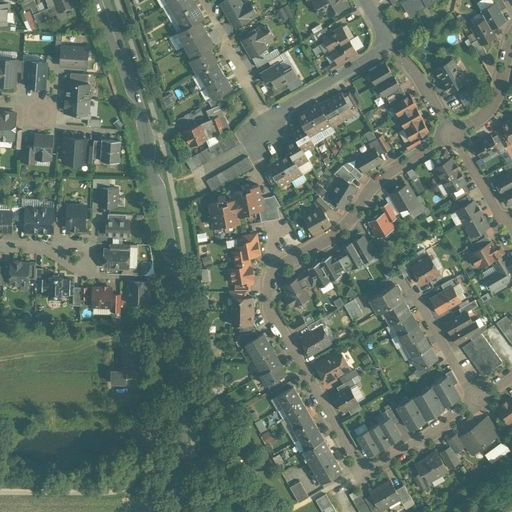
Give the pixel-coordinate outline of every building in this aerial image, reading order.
[(34,0),(29,0),(22,3),(25,10),(31,7),(36,5),(34,0)] [(72,0),(54,0),(56,4),(59,12),(75,5),(72,0)] [(192,0),(173,0),(170,2),(168,3),(176,16),(177,15),(196,4),(192,0)] [(243,5),(240,0),(226,0),(220,3),(234,27),(257,14),(249,1),(243,5)] [(312,0),(318,11),(323,8),(324,9),(327,14),(332,11),(334,13),(338,14),(339,10),(345,7),(340,0),(312,0)] [(406,0),(404,2),(412,16),(438,0),(406,0)] [(494,2),(492,0),(481,0),(476,3),(485,18),(491,29),(505,21),(499,10),(494,2)] [(502,0),(492,0),(494,2),(499,10),(506,6),(502,0)] [(56,4),(39,11),(36,5),(31,7),(37,22),(59,12),(56,4)] [(196,4),(177,15),(185,28),(199,20),(203,18),(196,4)] [(292,4),(279,7),(282,19),(295,16),(292,4)] [(24,11),(32,30),(37,27),(30,9),(24,11)] [(485,18),(471,26),(478,38),(482,44),(495,36),(491,29),(485,18)] [(199,20),(185,28),(179,31),(187,44),(206,33),(199,20)] [(329,33),(322,37),(323,39),(330,51),(350,39),(342,25),(329,33)] [(255,29),(249,33),(250,35),(242,40),(251,57),(262,50),(257,42),(261,40),(262,42),(272,35),(270,31),(270,30),(269,30),(267,26),(256,32),(255,29)] [(326,28),(314,34),(317,40),(318,41),(323,39),(322,37),(329,33),(326,28)] [(206,33),(187,44),(194,57),(209,49),(214,46),(206,33)] [(478,38),(471,42),(479,56),(486,52),(482,44),(478,38)] [(350,39),(330,51),(335,61),(336,62),(341,58),(342,59),(345,60),(348,59),(350,58),(357,53),(350,39)] [(88,48),(61,46),(61,52),(60,65),(87,67),(88,48)] [(209,49),(194,57),(193,57),(201,71),(217,61),(209,49)] [(262,50),(251,57),(257,67),(268,61),(273,58),(270,52),(265,55),(262,50)] [(273,58),(268,61),(272,68),(280,63),(280,64),(284,61),(280,54),(273,58)] [(0,58),(0,84),(15,85),(16,71),(16,59),(0,58)] [(341,58),(336,62),(335,61),(330,64),(333,69),(351,59),(350,58),(348,59),(345,60),(342,59),(341,58)] [(451,59),(437,68),(436,68),(435,69),(436,71),(435,72),(437,74),(438,75),(444,86),(444,87),(445,90),(447,90),(448,92),(449,91),(449,92),(450,91),(465,82),(465,83),(465,82),(452,59),(451,59)] [(46,62),(28,60),(27,78),(27,86),(45,87),(46,62)] [(201,71),(198,72),(206,85),(224,75),(217,62),(217,61),(201,71)] [(272,68),(261,74),(265,81),(273,77),(278,85),(284,82),(284,83),(287,81),(287,80),(295,75),(298,80),(299,79),(291,66),(284,69),(280,64),(280,63),(272,68)] [(385,63),(369,72),(376,85),(377,84),(392,75),(392,74),(385,63)] [(88,74),(71,72),(70,82),(88,84),(88,74)] [(392,75),(377,84),(384,96),(385,95),(400,86),(393,74),(392,74),(392,75)] [(224,75),(206,85),(213,98),(214,98),(220,94),(232,88),(224,75)] [(70,82),(68,82),(68,90),(66,90),(66,97),(89,99),(90,91),(89,91),(89,84),(88,84),(70,82)] [(400,86),(385,95),(388,100),(404,91),(400,85),(400,86)] [(470,86),(457,93),(464,105),(477,98),(470,86)] [(363,102),(355,88),(349,91),(357,105),(363,102)] [(357,105),(349,91),(343,95),(352,110),(358,107),(357,105)] [(404,91),(388,100),(392,107),(393,106),(392,104),(406,96),(404,91)] [(343,95),(342,92),(331,98),(343,120),(354,113),(343,95)] [(220,94),(214,98),(213,98),(208,101),(211,106),(223,99),(220,94)] [(406,96),(392,104),(393,106),(399,116),(417,106),(410,94),(406,96)] [(66,97),(65,112),(74,113),(88,114),(88,113),(89,99),(66,97)] [(343,120),(331,98),(320,104),(320,105),(331,124),(332,126),(343,120)] [(331,124),(320,105),(320,104),(319,103),(308,109),(320,130),(331,124)] [(219,105),(206,111),(209,116),(222,111),(219,105)] [(417,106),(399,116),(398,116),(405,128),(422,119),(423,119),(416,107),(417,106)] [(320,130),(308,109),(297,115),(302,124),(309,136),(310,136),(320,130)] [(16,113),(0,111),(0,114),(0,115),(0,120),(0,139),(13,140),(14,140),(14,129),(16,113)] [(219,116),(184,130),(190,145),(216,135),(216,134),(229,129),(225,118),(221,120),(219,116)] [(511,118),(501,125),(502,127),(511,142),(511,141),(511,118)] [(422,119),(405,128),(404,129),(410,140),(411,141),(418,137),(429,131),(422,119)] [(309,136),(302,124),(291,130),(296,139),(296,138),(304,151),(315,145),(310,136),(309,136)] [(511,142),(502,127),(496,131),(498,134),(505,146),(511,142)] [(22,130),(14,129),(14,140),(13,140),(12,147),(21,148),(21,146),(22,130)] [(240,142),(234,132),(228,135),(234,146),(240,142)] [(492,137),(491,134),(473,144),(484,163),(485,163),(482,158),(498,148),(499,148),(492,137)] [(505,146),(498,134),(492,137),(499,148),(498,148),(501,153),(507,150),(505,146)] [(52,136),(36,135),(35,146),(35,152),(35,157),(36,157),(50,158),(50,153),(51,153),(52,136)] [(234,146),(228,135),(223,138),(229,149),(234,146)] [(390,148),(382,135),(376,138),(384,152),(390,148)] [(87,139),(64,137),(62,162),(85,163),(85,161),(86,145),(87,139)] [(418,137),(411,141),(410,140),(405,143),(408,149),(421,142),(418,137)] [(229,149),(223,138),(217,142),(223,152),(229,149)] [(304,151),(296,138),(296,139),(285,145),(289,153),(290,152),(298,166),(309,160),(304,151)] [(384,152),(376,138),(370,142),(373,147),(378,155),(384,152)] [(121,140),(101,139),(102,139),(101,158),(101,159),(100,159),(100,160),(120,162),(120,161),(119,161),(120,141),(121,141),(121,140)] [(102,140),(94,140),(93,145),(93,158),(101,158),(102,140)] [(223,152),(217,142),(212,145),(218,155),(223,152)] [(93,145),(86,145),(85,161),(92,161),(93,158),(93,145)] [(218,155),(212,145),(207,148),(213,158),(218,155)] [(35,146),(21,146),(21,148),(20,160),(35,161),(36,157),(35,157),(35,152),(35,146)] [(373,147),(356,157),(364,171),(381,161),(378,155),(373,147)] [(213,158),(207,148),(201,151),(207,162),(213,158)] [(445,150),(431,158),(436,166),(449,159),(448,157),(449,156),(445,150)] [(207,162),(201,151),(196,154),(202,164),(207,162)] [(298,166),(290,152),(289,153),(279,159),(291,180),(302,174),(298,166)] [(202,164),(196,154),(191,157),(197,168),(202,164)] [(197,168),(191,157),(186,160),(192,170),(197,168)] [(243,159),(249,170),(254,167),(248,157),(243,159)] [(436,166),(434,167),(442,180),(458,170),(451,158),(449,159),(436,166)] [(237,162),(243,173),(249,170),(243,159),(237,162)] [(279,159),(272,163),(273,165),(268,167),(277,182),(280,187),(291,180),(279,159)] [(511,160),(503,165),(508,173),(511,170),(511,160)] [(243,173),(237,162),(232,165),(238,176),(243,173)] [(350,172),(343,164),(335,172),(341,178),(342,177),(350,182),(355,177),(350,172)] [(238,176),(232,165),(227,168),(233,179),(238,176)] [(363,174),(355,167),(350,172),(355,177),(362,184),(363,184),(358,179),(363,174)] [(233,179),(227,168),(222,171),(228,182),(233,179)] [(277,182),(270,170),(265,173),(272,185),(277,182)] [(458,170),(442,180),(449,192),(463,184),(465,183),(462,176),(463,176),(461,172),(460,172),(458,170)] [(511,170),(508,173),(494,181),(501,193),(511,186),(511,170)] [(223,185),(228,182),(222,171),(217,174),(223,185)] [(217,174),(211,177),(217,188),(223,185),(217,174)] [(211,177),(206,180),(212,191),(217,188),(211,177)] [(341,178),(329,197),(332,199),(336,201),(335,203),(341,207),(344,208),(350,198),(350,199),(350,198),(352,195),(353,194),(352,194),(357,187),(350,182),(342,177),(341,178)] [(249,183),(242,185),(243,190),(233,191),(234,198),(235,198),(238,216),(250,214),(250,211),(259,209),(263,209),(261,198),(258,184),(251,186),(252,188),(249,189),(249,183)] [(410,191),(406,184),(403,186),(396,185),(394,191),(390,194),(399,210),(408,205),(414,216),(421,212),(416,204),(418,203),(415,197),(411,190),(410,191)] [(463,184),(450,191),(455,200),(467,193),(469,192),(465,185),(465,186),(463,184)] [(511,186),(501,193),(508,205),(511,202),(511,186)] [(118,188),(100,187),(100,205),(116,206),(116,196),(118,196),(118,188)] [(455,200),(453,201),(458,209),(465,205),(463,202),(470,198),(467,193),(455,200)] [(234,198),(226,200),(225,194),(218,196),(219,201),(210,203),(215,232),(228,229),(227,225),(240,222),(238,216),(235,198),(234,198)] [(428,208),(420,194),(415,197),(418,203),(416,204),(421,212),(428,208)] [(327,203),(319,195),(314,201),(318,208),(321,207),(324,212),(330,206),(327,203)] [(277,206),(273,206),(272,196),(261,198),(263,209),(259,209),(261,221),(280,218),(277,206)] [(470,198),(463,202),(465,205),(458,209),(456,210),(464,222),(480,213),(479,211),(481,210),(478,206),(477,207),(473,200),(471,201),(470,199),(471,199),(470,198)] [(341,207),(335,203),(336,201),(332,199),(327,203),(330,206),(336,212),(341,207)] [(400,224),(388,202),(380,206),(383,212),(384,211),(385,212),(384,212),(393,227),(400,224)] [(85,205),(67,205),(67,223),(67,229),(72,229),(73,229),(76,229),(76,230),(78,230),(78,229),(85,229),(85,205)] [(40,208),(34,207),(33,207),(26,206),(25,224),(25,231),(39,232),(40,208)] [(53,207),(47,207),(46,208),(40,208),(39,232),(53,232),(53,219),(54,207),(53,207)] [(318,208),(304,217),(313,233),(330,223),(324,212),(321,207),(318,208)] [(12,211),(0,210),(0,231),(12,232),(12,220),(12,211)] [(383,212),(378,215),(377,213),(373,215),(373,216),(374,217),(368,221),(369,221),(377,236),(377,237),(378,237),(383,234),(384,235),(388,236),(389,232),(388,231),(394,228),(393,227),(384,212),(385,212),(384,211),(383,212)] [(480,213),(464,222),(471,234),(467,236),(469,240),(484,231),(483,228),(488,225),(480,213)] [(130,220),(108,220),(109,220),(108,224),(106,224),(106,235),(130,235),(130,220)] [(484,231),(469,240),(472,245),(487,236),(484,231)] [(255,233),(243,235),(243,237),(238,238),(239,245),(244,245),(244,242),(257,240),(255,233)] [(374,255),(363,236),(352,242),(363,261),(374,255)] [(487,236),(472,245),(475,251),(490,242),(487,236)] [(257,240),(244,242),(244,245),(239,245),(236,246),(237,251),(234,255),(236,261),(242,260),(242,262),(249,261),(248,255),(259,253),(257,240)] [(363,261),(352,242),(341,249),(352,268),(363,261)] [(490,242),(471,253),(473,255),(469,257),(472,263),(476,261),(479,267),(491,260),(496,257),(494,253),(496,252),(490,242)] [(111,250),(105,249),(105,266),(128,267),(129,250),(111,250)] [(496,252),(494,253),(496,257),(498,259),(499,259),(505,255),(502,249),(496,252)] [(346,270),(337,254),(332,257),(341,273),(346,270)] [(330,255),(319,261),(331,281),(342,274),(341,273),(332,257),(330,255)] [(509,261),(505,255),(499,259),(500,261),(502,265),(506,263),(509,261)] [(429,256),(411,266),(422,284),(440,274),(429,256)] [(496,257),(491,260),(494,265),(500,261),(499,259),(498,259),(496,257)] [(22,260),(13,260),(13,261),(10,261),(9,284),(29,284),(29,279),(30,262),(22,261),(22,260)] [(242,260),(236,261),(237,267),(230,268),(232,283),(234,283),(242,281),(242,284),(250,283),(252,282),(251,277),(254,276),(252,267),(250,267),(249,261),(242,262),(242,260)] [(319,261),(308,268),(309,269),(317,283),(319,287),(331,281),(319,261)] [(511,261),(507,265),(506,263),(502,265),(500,261),(494,265),(497,270),(485,277),(492,289),(510,279),(510,280),(511,278),(511,261)] [(410,274),(404,263),(398,266),(404,277),(410,274)] [(317,283),(309,269),(304,272),(312,286),(317,283)] [(312,286),(304,272),(298,275),(299,276),(306,289),(312,286)] [(63,276),(49,276),(49,278),(49,290),(49,297),(50,297),(50,298),(51,299),(59,300),(60,299),(60,298),(62,298),(63,278),(63,276)] [(299,276),(284,285),(290,295),(285,297),(291,307),(295,304),(296,305),(302,302),(304,303),(309,300),(309,298),(305,290),(306,289),(299,276)] [(71,279),(63,278),(62,294),(70,294),(70,284),(71,279)] [(451,278),(441,284),(444,290),(452,286),(455,285),(451,278)] [(139,281),(129,280),(129,288),(127,288),(127,295),(129,295),(128,303),(148,304),(149,281),(139,281)] [(242,281),(234,283),(234,290),(246,290),(250,290),(250,283),(242,284),(242,281)] [(395,284),(370,298),(379,312),(383,310),(403,298),(395,284)] [(444,290),(431,298),(439,313),(461,301),(452,286),(444,290)] [(74,287),(73,294),(73,304),(81,305),(81,287),(74,287)] [(112,288),(93,287),(92,306),(111,306),(112,293),(112,288)] [(121,293),(112,293),(111,306),(110,311),(121,311),(121,293)] [(246,296),(232,296),(232,297),(232,310),(254,310),(254,304),(252,304),(252,296),(246,296)] [(354,298),(344,304),(353,320),(363,314),(354,298)] [(403,298),(383,310),(390,323),(388,324),(388,325),(393,322),(411,312),(403,298)] [(474,299),(459,309),(462,314),(466,311),(467,311),(478,305),(474,299)] [(254,310),(232,310),(232,324),(240,324),(252,324),(252,323),(254,323),(254,310)] [(462,314),(445,323),(451,334),(473,321),(472,321),(467,311),(466,311),(462,314)] [(411,312),(393,322),(399,333),(417,323),(411,312)] [(309,323),(315,321),(312,313),(305,316),(309,323)] [(506,315),(496,322),(499,327),(509,320),(506,315)] [(307,325),(307,326),(311,332),(321,326),(322,327),(326,324),(322,317),(307,325)] [(303,318),(293,323),(297,331),(297,330),(297,331),(307,326),(307,325),(303,318)] [(473,321),(451,334),(456,343),(464,339),(463,338),(469,335),(470,334),(474,331),(480,327),(479,327),(475,320),(472,321),(473,321)] [(511,324),(509,320),(499,327),(503,332),(511,325),(511,324)] [(252,324),(240,324),(240,333),(247,333),(254,329),(257,328),(254,323),(252,323),(252,324)] [(399,333),(398,334),(404,345),(406,344),(423,334),(417,323),(399,333)] [(480,327),(474,331),(470,334),(469,335),(472,340),(481,333),(487,329),(484,324),(479,327),(480,327)] [(511,325),(503,332),(507,337),(511,332),(511,325)] [(311,332),(301,338),(310,354),(331,342),(322,327),(321,326),(311,332)] [(247,333),(240,333),(238,339),(236,341),(240,348),(241,348),(241,349),(243,348),(243,347),(247,344),(246,342),(258,335),(254,329),(247,333)] [(272,347),(263,333),(258,335),(246,342),(247,344),(255,357),(272,347)] [(481,333),(472,340),(475,345),(485,338),(481,333)] [(423,334),(406,344),(412,356),(430,346),(423,334)] [(485,338),(475,345),(479,350),(488,343),(485,338)] [(472,340),(462,347),(466,352),(475,345),(472,340)] [(488,343),(479,350),(482,354),(492,347),(488,343)] [(475,345),(466,352),(469,357),(479,350),(475,345)] [(430,346),(412,356),(419,368),(430,362),(437,358),(430,346)] [(272,347),(255,357),(263,372),(280,362),(272,347)] [(492,347),(482,354),(486,359),(495,352),(492,347)] [(479,350),(469,357),(473,362),(482,354),(479,350)] [(339,351),(316,364),(326,381),(349,368),(339,351)] [(482,354),(473,362),(476,366),(486,359),(482,354)] [(499,357),(489,364),(493,369),(502,362),(499,357)] [(486,359),(476,366),(479,371),(489,364),(486,359)] [(263,372),(260,373),(267,384),(277,378),(287,373),(283,367),(282,368),(280,363),(281,363),(280,362),(263,372)] [(430,362),(419,368),(414,370),(418,376),(433,367),(430,362)] [(489,364),(479,371),(483,376),(493,369),(489,364)] [(123,370),(112,371),(112,382),(125,382),(125,378),(128,378),(128,368),(123,368),(123,370)] [(355,369),(340,377),(344,383),(352,378),(358,375),(355,369)] [(458,382),(451,370),(446,373),(447,375),(453,385),(458,382)] [(453,385),(447,375),(431,384),(432,385),(444,405),(449,402),(450,402),(454,400),(454,399),(459,396),(453,385)] [(277,378),(267,384),(270,390),(280,384),(277,378)] [(344,383),(337,387),(340,392),(350,386),(350,387),(355,384),(352,378),(344,383)] [(287,382),(275,389),(278,394),(290,387),(287,382)] [(278,394),(276,395),(283,406),(300,396),(294,385),(290,387),(278,394)] [(432,385),(412,396),(425,418),(430,415),(432,415),(439,411),(439,410),(445,406),(444,405),(432,385)] [(340,392),(334,395),(343,411),(348,408),(358,402),(350,387),(350,386),(340,392)] [(300,396),(283,406),(289,416),(306,406),(300,396)] [(425,418),(412,396),(397,405),(402,415),(410,428),(415,425),(417,425),(420,424),(420,422),(426,419),(425,418)] [(511,397),(497,408),(501,414),(504,414),(503,417),(506,421),(510,421),(511,419),(511,397)] [(358,402),(348,408),(351,414),(362,408),(358,402)] [(402,415),(397,405),(395,402),(390,405),(391,407),(397,418),(402,415)] [(306,406),(289,416),(295,427),(312,417),(306,406)] [(397,418),(391,407),(385,410),(389,417),(393,423),(399,420),(397,418)] [(470,414),(458,421),(463,430),(475,422),(470,414)] [(461,437),(458,433),(446,441),(451,447),(461,461),(499,432),(487,415),(486,416),(487,418),(461,437)] [(295,427),(293,428),(299,438),(318,427),(312,417),(295,427)] [(393,423),(389,417),(379,423),(390,443),(390,442),(393,440),(394,440),(397,439),(397,437),(400,436),(400,437),(401,436),(393,423)] [(355,427),(358,433),(368,428),(366,422),(355,427)] [(390,443),(379,423),(368,429),(380,449),(379,448),(382,446),(384,446),(386,445),(387,443),(389,442),(390,443)] [(318,427),(299,438),(305,449),(324,438),(318,427)] [(353,428),(348,431),(351,436),(357,433),(353,428)] [(380,449),(368,429),(358,435),(362,442),(369,455),(369,454),(372,452),(373,452),(376,451),(376,450),(379,448),(379,449),(380,449)] [(357,433),(351,436),(356,445),(362,442),(358,435),(357,433)] [(311,466),(333,454),(324,438),(305,449),(302,450),(311,466)] [(492,463),(511,450),(505,440),(486,454),(492,463)] [(451,447),(440,452),(448,465),(459,459),(461,462),(461,461),(451,447)] [(432,454),(416,464),(421,473),(414,476),(421,488),(431,483),(430,480),(447,470),(436,451),(431,453),(432,454)] [(333,454),(311,466),(321,483),(342,470),(333,454)] [(390,480),(370,491),(371,493),(380,508),(380,509),(400,498),(401,498),(396,489),(390,480)] [(300,481),(290,487),(299,502),(309,496),(300,481)] [(403,485),(396,489),(401,498),(400,498),(402,503),(411,498),(403,484),(403,485)] [(359,488),(349,494),(352,499),(363,493),(359,488)] [(363,493),(352,499),(355,505),(366,499),(363,493)] [(380,508),(371,493),(365,497),(372,509),(373,511),(380,508)] [(326,494),(315,499),(318,505),(329,499),(326,494)] [(329,499),(318,505),(321,510),(332,504),(329,499)] [(366,499),(355,505),(359,510),(369,504),(366,499)]
